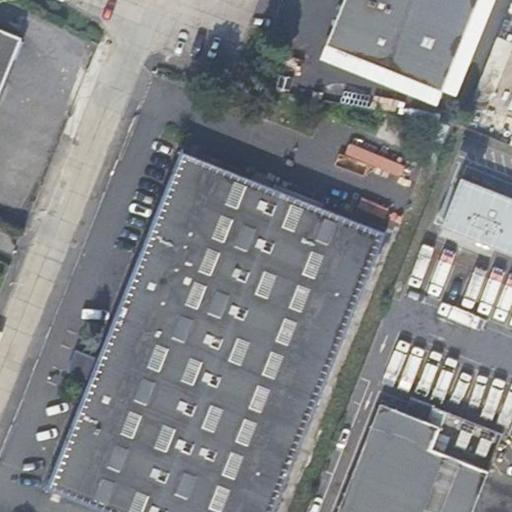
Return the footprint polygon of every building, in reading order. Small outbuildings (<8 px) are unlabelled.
[(345,0),(327,45),(443,90),(477,0),(345,0)] [(0,100),(25,41),(0,30),(0,100)] [(469,107),(481,111),(507,46),(495,41),(469,107)] [(511,80),(501,107),(511,111),(511,80)] [(462,126),(508,144),(511,134),(511,123),(481,111),(469,107),(462,126)] [(186,155),(51,491),(103,511),(276,511),(388,237),(186,155)] [(476,511),(507,433),(416,398),(410,412),(385,402),(341,511),(476,511)]
